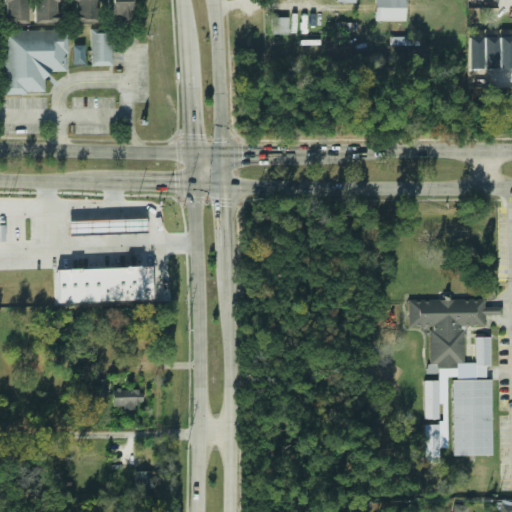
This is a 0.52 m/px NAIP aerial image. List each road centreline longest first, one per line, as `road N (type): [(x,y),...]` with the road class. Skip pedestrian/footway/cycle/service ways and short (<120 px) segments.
road 1 (secondary): [(192,183),(201,293),(200,511)]
road 2 (secondary): [(223,184),(511,186)]
road 3 (residential): [(0,436),(234,433)]
road 4 (secondary): [(232,511),(231,290)]
road 5 (secondary): [(190,150),(0,145)]
road 6 (secondary): [(380,148),(223,150)]
road 7 (secondary): [(223,150),(215,0)]
road 8 (secondary): [(183,3),(190,150)]
road 9 (secondary): [(511,148),(380,148)]
road 10 (secondary): [(68,180),(192,183)]
